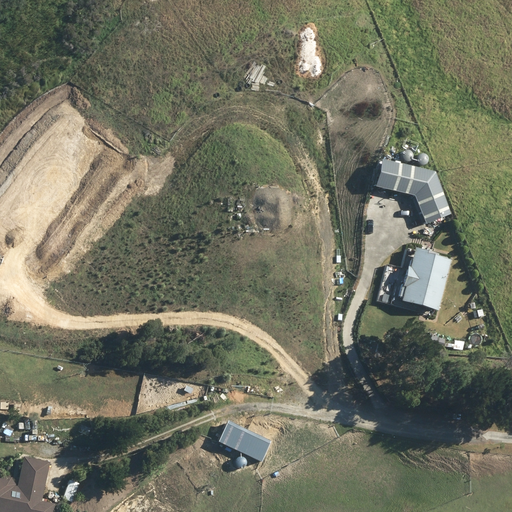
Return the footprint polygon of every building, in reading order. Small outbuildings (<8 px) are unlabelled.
[(428,155),(401,149),(398,160),(426,166),(428,155)] [(449,214),(433,171),(381,158),(374,185),(412,195),(423,223),(449,214)] [(394,303),(433,312),(445,263),(431,259),(432,257),(407,251),(394,303)] [(0,511),(51,511),(53,504),(39,501),(48,462),(23,457),(17,486),(15,486),(15,484),(10,477),(0,474),(0,511)] [(70,502),(77,483),(67,480),(60,499),(70,502)]
